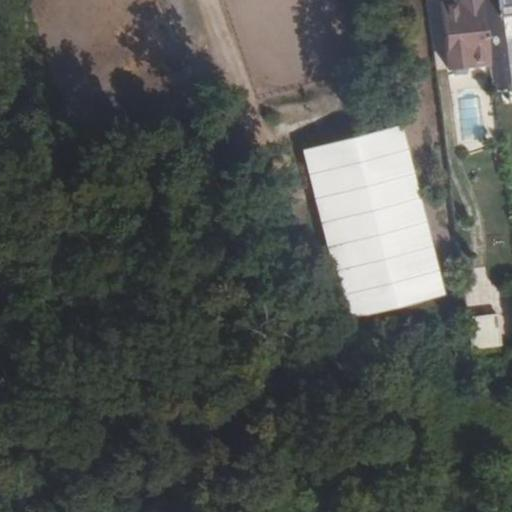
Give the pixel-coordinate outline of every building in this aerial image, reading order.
[(441,0),(448,54),(450,54),(455,59),(466,58),(469,52),(490,50),(490,48),(485,12),(483,0),(441,0)] [(504,11),(485,12),(490,48),(508,46),(504,11)] [(397,126),(300,150),(342,318),(440,294),(397,126)] [(511,343),(511,312),(491,315),(495,346),(511,343)] [(511,511),(511,405),(506,405),(492,511),(511,511)]
